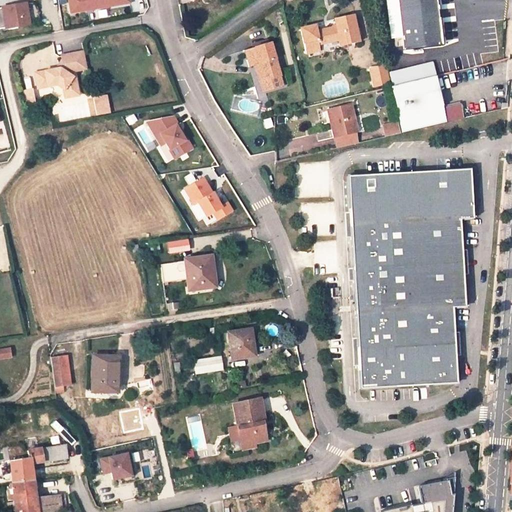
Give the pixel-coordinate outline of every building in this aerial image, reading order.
[(130,0),(67,0),(70,15),(132,4),(130,0)] [(401,24),(399,0),(388,1),(390,25),(401,24)] [(436,8),(435,0),(399,0),(401,24),(403,36),(404,50),(440,45),(437,21),(436,8)] [(0,28),(6,28),(6,29),(19,27),(18,19),(29,17),(26,3),(3,7),(3,8),(0,8),(0,28)] [(445,20),(444,7),(436,8),(437,21),(445,20)] [(346,39),(348,45),(360,43),(353,16),(335,20),(336,27),(317,32),(315,26),(300,29),(306,54),(320,51),(319,45),(338,40),(346,39)] [(18,19),(19,27),(30,25),(29,17),(18,19)] [(401,24),(390,25),(392,38),(403,36),(401,24)] [(338,40),(340,47),(348,45),(346,39),(338,40)] [(269,44),(245,51),(248,61),(252,60),(258,82),(278,76),(269,44)] [(60,70),(35,75),(37,83),(46,81),(47,84),(56,83),(63,87),(66,99),(80,96),(76,78),(73,78),(67,75),(70,70),(74,72),(86,70),(82,53),(71,55),(61,57),(63,65),(60,70)] [(434,77),(430,65),(387,75),(390,84),(390,87),(434,77)] [(388,84),(384,66),(368,69),(372,88),(388,84)] [(400,133),(461,118),(458,105),(441,108),(434,77),(390,87),(389,87),(397,121),(400,133)] [(33,91),(23,92),(25,107),(35,106),(33,91)] [(105,97),(93,100),(97,115),(109,112),(105,97)] [(329,108),(336,137),(356,132),(358,131),(352,102),(329,108)] [(173,116),(148,122),(161,145),(166,142),(175,158),(192,148),(186,138),(184,140),(180,133),(176,125),(178,124),(176,120),(173,116)] [(400,133),(397,121),(383,124),(386,136),(400,133)] [(356,132),(336,137),(338,148),(359,143),(356,132)] [(473,170),(350,176),(361,389),(458,384),(455,308),(467,307),(463,220),(475,219),(473,170)] [(204,178),(186,189),(195,204),(199,202),(207,216),(214,212),(218,219),(233,210),(228,203),(221,207),(217,200),(213,193),(204,178)] [(169,254),(190,250),(188,239),(166,243),(169,254)] [(208,268),(210,268),(208,257),(183,260),(184,262),(160,266),(162,282),(187,280),(189,290),(211,287),(208,268)] [(227,333),(230,359),(251,356),(249,341),(250,340),(249,330),(227,333)] [(8,350),(0,350),(0,358),(9,357),(8,350)] [(69,386),(65,354),(50,356),(55,388),(69,386)] [(91,357),(90,391),(116,391),(116,357),(91,357)] [(193,361),(195,373),(220,369),(218,357),(193,361)] [(56,390),(57,399),(65,398),(63,389),(56,390)] [(232,405),(242,451),(255,448),(254,443),(266,441),(264,430),(260,431),(259,426),(265,424),(259,399),(232,405)] [(28,457),(10,460),(13,483),(32,481),(30,463),(66,457),(65,445),(27,450),(28,457)] [(112,482),(133,479),(129,454),(99,458),(101,476),(111,474),(112,482)] [(54,511),(62,511),(60,495),(34,498),(32,481),(13,483),(16,511),(54,511)] [(448,481),(418,487),(422,506),(413,508),(412,505),(378,511),(450,511),(454,493),(451,494),(448,481)]
